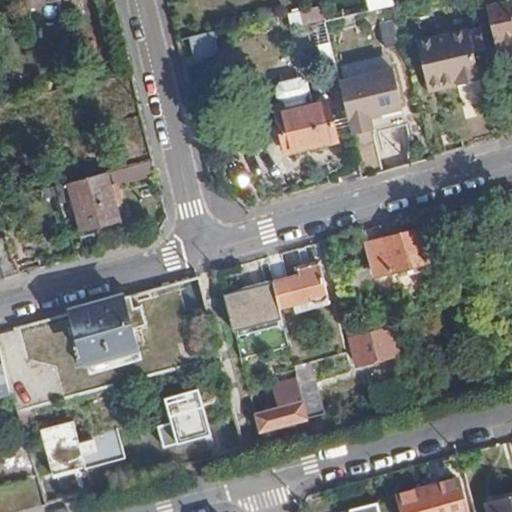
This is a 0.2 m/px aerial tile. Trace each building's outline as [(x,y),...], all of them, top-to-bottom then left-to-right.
[(511,0),(492,5),(502,57),(511,54),(511,0)] [(294,27),(323,20),(320,7),(291,14),(294,27)] [(481,25),(468,28),(474,51),(486,48),(481,25)] [(468,28),(417,40),(427,84),(456,77),(458,84),(480,78),(474,51),(468,28)] [(414,117),(396,57),(342,73),(360,133),(414,117)] [(456,77),(427,84),(429,90),(458,84),(456,77)] [(277,108),(286,148),(336,137),(327,97),(277,108)] [(120,217),(107,168),(70,179),(84,227),(120,217)] [(511,195),(510,187),(491,193),(501,231),(511,227),(511,195)] [(429,259),(419,226),(368,241),(378,273),(429,259)] [(0,278),(23,273),(18,257),(15,257),(10,237),(0,239),(0,278)] [(299,274),(274,281),(280,305),(328,292),(319,261),(298,267),(299,274)] [(366,266),(334,274),(338,293),(371,284),(366,266)] [(511,283),(511,273),(511,272),(491,278),(495,288),(511,283)] [(224,292),(234,329),(284,318),(280,305),(274,281),(224,292)] [(89,359),(147,344),(142,326),(149,323),(144,304),(136,306),(133,294),(77,310),(89,359)] [(388,323),(384,315),(350,324),(352,333),(349,335),(358,361),(399,349),(392,323),(388,323)] [(0,398),(13,395),(0,348),(0,398)] [(305,399),(309,417),(325,412),(312,361),(296,366),(298,371),(305,399)] [(294,401),(305,399),(298,371),(264,380),(269,397),(292,391),(294,401)] [(169,397),(176,420),(160,425),(167,449),(219,434),(206,387),(169,397)] [(255,412),(260,429),(309,417),(305,399),(294,401),(292,391),(269,397),(266,398),(268,408),(255,412)] [(56,472),(75,470),(72,440),(53,442),(56,472)] [(467,511),(458,477),(429,486),(436,511),(467,511)] [(20,510),(43,504),(36,478),(12,484),(20,510)] [(0,491),(6,511),(12,511),(20,510),(12,484),(0,487),(0,491)] [(436,511),(429,486),(399,494),(403,511),(436,511)] [(511,511),(511,499),(489,506),(490,511),(511,511)]
